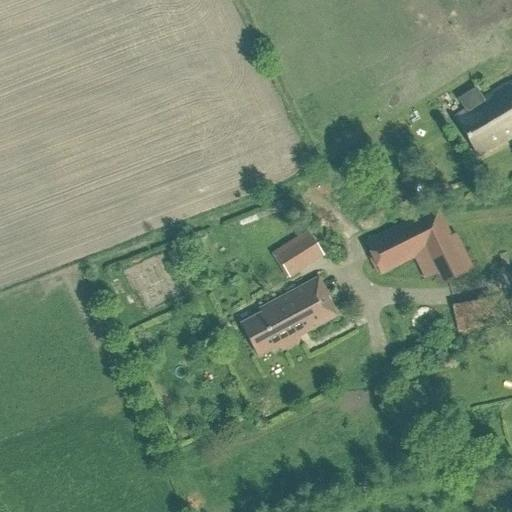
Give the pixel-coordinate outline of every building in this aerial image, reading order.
[(511,84),(483,101),(476,89),(457,100),(465,112),(455,117),(477,156),(511,135),(511,84)] [(435,208),(368,242),(374,256),(370,258),(378,274),(414,256),(425,280),(437,274),(442,284),(473,270),(455,235),(450,237),(435,208)] [(283,249),(296,270),(320,255),(307,234),(283,249)] [(296,270),(283,249),(274,254),(287,276),(296,270)] [(241,326),(259,359),(280,347),(283,352),(298,344),(296,340),(335,319),(325,299),(328,297),(319,280),(260,311),(262,315),(241,326)]
